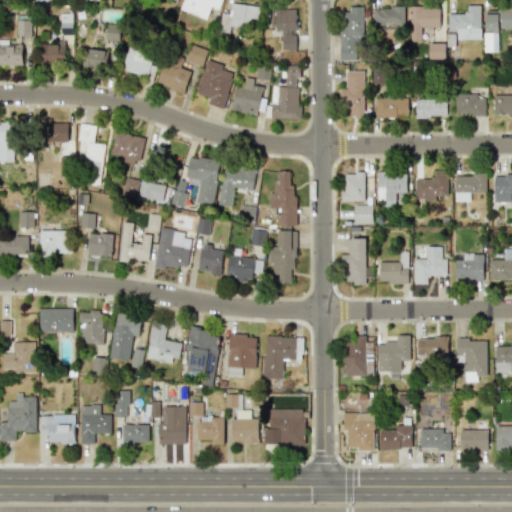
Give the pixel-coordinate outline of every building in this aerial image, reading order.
[(182,0),(179,9),(205,19),(210,6),(218,9),(221,0),(182,0)] [(480,5),(465,5),(465,14),(447,13),(447,30),(456,30),(456,39),(479,39),(480,5)] [(362,6),(349,6),(349,12),(338,12),(339,60),(357,60),(356,47),(362,47),(362,6)] [(403,7),(372,8),(372,25),(404,24),(403,7)] [(439,27),(439,7),(409,7),(410,42),(421,41),(420,27),(439,27)] [(511,29),(511,8),(485,9),(485,30),(511,29)] [(295,49),(295,33),(296,33),(296,9),(274,9),(274,31),(278,31),(279,49),(295,49)] [(72,34),(71,13),(59,13),(60,34),(72,34)] [(17,35),(31,35),(30,15),(16,16),(17,35)] [(483,33),(483,51),(497,51),(497,33),(483,33)] [(0,65),(22,65),(21,44),(7,44),(7,39),(0,39),(0,65)] [(38,43),(37,65),(63,66),(64,44),(38,43)] [(444,43),(428,43),(428,59),(444,59),(444,43)] [(120,69),(152,79),(156,66),(150,64),(154,52),(128,44),(120,69)] [(185,60),(201,65),(207,50),(190,45),(185,60)] [(108,50),(87,48),(86,66),(106,67),(108,50)] [(156,85),(183,93),(190,72),(180,69),(183,59),(166,53),(156,85)] [(195,93),(209,97),(207,104),(222,109),(234,70),(205,61),(195,93)] [(270,118),(297,119),(298,66),(285,66),(284,86),(271,86),(270,118)] [(362,114),(363,70),(345,70),(344,89),(339,89),(339,113),(362,114)] [(243,86),(233,85),(231,111),(258,114),(260,86),(253,85),(253,79),(243,78),(243,86)] [(511,82),(506,83),(507,95),(492,95),(493,115),(511,114),(511,82)] [(454,114),(484,114),(485,95),(454,95),(454,114)] [(375,117),(407,116),(407,98),(375,99),(375,117)] [(415,117),(447,116),(446,98),(414,99),(415,117)] [(0,161),(14,162),(16,123),(0,122),(0,161)] [(67,141),(67,123),(44,122),(43,140),(67,141)] [(104,143),(93,142),(95,125),(83,124),(76,182),(99,184),(104,143)] [(120,156),(119,160),(138,165),(146,138),(115,130),(109,153),(120,156)] [(212,206),(219,161),(189,156),(185,182),(198,184),(195,203),(212,206)] [(252,191),(255,170),(224,165),(217,204),(230,207),(233,187),(252,191)] [(447,196),(446,170),(432,170),(433,178),(414,179),(414,200),(436,199),(436,196),(447,196)] [(269,208),(276,208),(276,226),(294,225),(293,171),(274,171),(274,191),(268,191),(269,208)] [(376,200),(384,200),(384,207),(395,207),(395,192),(406,193),(406,171),(377,171),(376,200)] [(363,201),(364,173),(342,172),(342,201),(363,201)] [(511,173),(492,174),(493,202),(510,201),(510,194),(511,193),(511,173)] [(454,174),(453,201),(470,201),(470,192),(485,192),(485,174),(454,174)] [(138,179),(125,178),(123,196),(136,198),(138,179)] [(171,203),(181,206),(187,182),(176,179),(171,203)] [(161,201),(164,185),(140,180),(136,196),(161,201)] [(372,224),(372,205),(353,205),(353,224),(372,224)] [(240,219),(254,220),(255,207),(240,206),(240,219)] [(32,227),(32,212),(18,212),(18,227),(32,227)] [(93,228),(94,213),(80,212),(80,227),(93,228)] [(118,261),(127,262),(127,259),(148,261),(150,234),(141,234),(141,244),(130,243),(132,223),(121,222),(118,261)] [(153,265),(185,270),(189,244),(181,243),(183,231),(159,227),(153,265)] [(69,253),(69,230),(38,230),(39,253),(69,253)] [(277,249),(269,249),(268,264),(271,264),(271,274),(277,274),(277,283),(293,283),(294,230),(277,230),(277,249)] [(111,257),(111,234),(88,233),(87,256),(111,257)] [(0,254),(27,255),(27,236),(0,235),(0,254)] [(365,283),(364,237),(350,238),(350,254),(342,255),(343,283),(365,283)] [(197,271),(219,274),(222,248),(199,246),(197,271)] [(446,275),(445,258),(441,258),(441,247),(425,247),(425,258),(413,259),(413,284),(427,283),(427,275),(446,275)] [(511,279),(511,248),(503,248),(503,260),(489,259),(488,279),(511,279)] [(454,279),(482,279),(482,253),(462,253),(462,260),(454,260),(454,279)] [(253,258),(226,256),(225,279),(252,280),(253,258)] [(72,331),(72,308),(38,308),(38,332),(72,331)] [(83,328),(83,343),(101,344),(102,311),(78,310),(77,328),(83,328)] [(108,357),(128,360),(132,336),(137,337),(140,318),(115,314),(108,357)] [(145,357),(177,362),(180,342),(163,340),(166,322),(151,320),(145,357)] [(212,377),(219,333),(190,328),(183,372),(212,377)] [(241,377),(242,368),(255,368),(256,335),(228,334),(226,376),(241,377)] [(395,341),(376,341),(376,373),(409,372),(408,334),(395,335),(395,341)] [(263,378),(281,378),(282,359),(294,359),(295,336),(264,335),(263,378)] [(372,342),(365,342),(365,337),(354,336),(354,342),(342,342),(342,375),(372,376),(372,342)] [(447,354),(447,337),(416,337),(416,355),(447,354)] [(495,346),(494,372),(510,372),(510,362),(511,361),(511,337),(511,338),(511,346),(495,346)] [(486,376),(485,339),(456,339),(456,362),(463,362),(463,381),(476,381),(476,376),(486,376)] [(34,341),(11,342),(12,353),(1,354),(2,368),(13,368),(13,372),(34,372),(34,341)] [(130,364),(140,366),(143,349),(133,348),(130,364)] [(126,417),(127,390),(115,390),(114,416),(126,417)] [(357,392),(344,391),(343,404),(356,405),(357,392)] [(35,431),(35,395),(15,395),(15,401),(6,401),(6,421),(0,421),(0,440),(15,440),(15,431),(35,431)] [(79,444),(94,444),(94,433),(110,433),(110,414),(99,413),(99,405),(80,404),(79,444)] [(303,409),(268,409),(269,429),(277,429),(278,445),(304,445),(303,409)] [(235,418),(234,421),(257,422),(257,419),(247,418),(248,412),(243,412),(242,418),(235,418)] [(372,449),(373,413),(344,412),(344,449),(372,449)] [(73,414),(40,415),(41,443),(74,442),(73,414)] [(222,444),(223,418),(197,417),(196,439),(211,440),(211,444),(222,444)] [(230,442),(258,443),(258,423),(231,422),(230,442)] [(148,443),(147,424),(121,424),(122,444),(148,443)] [(495,450),(507,450),(508,442),(511,441),(511,425),(495,425),(495,450)] [(411,448),(411,427),(379,428),(380,449),(411,448)] [(487,430),(459,429),(459,448),(487,448),(487,430)] [(449,430),(419,430),(419,448),(449,449),(449,430)]
